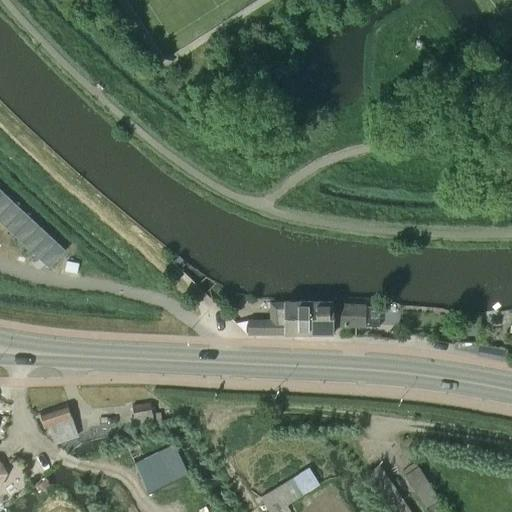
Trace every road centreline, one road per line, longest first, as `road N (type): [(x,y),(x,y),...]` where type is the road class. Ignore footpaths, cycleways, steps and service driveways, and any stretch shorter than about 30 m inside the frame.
road 1 (unclassified): [(511,439),(352,415),(204,406)]
road 2 (primary): [(511,391),(409,373),(223,364)]
road 3 (unclassified): [(0,268),(158,300),(213,341),(223,364)]
road 4 (primary): [(223,364),(95,358)]
